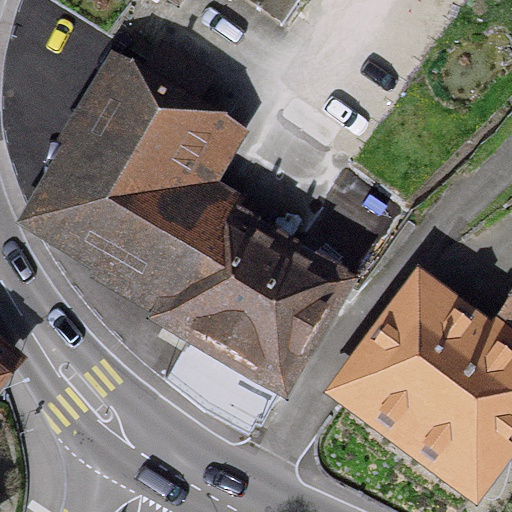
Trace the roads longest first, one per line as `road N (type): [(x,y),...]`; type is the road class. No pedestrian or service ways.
road 1 (primary): [(156,446),(69,369),(0,270)]
road 2 (primary): [(283,511),(156,446)]
